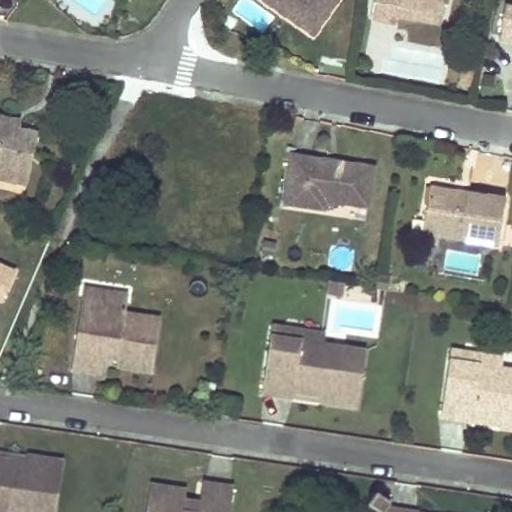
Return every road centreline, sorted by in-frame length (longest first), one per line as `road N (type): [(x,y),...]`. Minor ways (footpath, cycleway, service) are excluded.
road 1 (residential): [(0,398),(511,474)]
road 2 (residential): [(511,131),(146,61)]
road 3 (residential): [(146,61),(0,38)]
